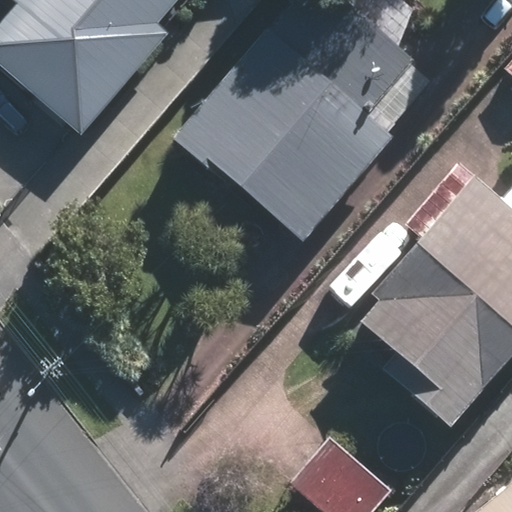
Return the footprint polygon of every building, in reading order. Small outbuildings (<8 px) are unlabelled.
[(142,101),(224,0),(31,0),(90,48),(84,55),(142,101)] [(299,0),(180,137),(304,245),(399,137),(374,115),(419,63),(400,47),(412,11),(399,0),(299,0)] [(385,367),(456,427),(511,360),(511,187),(505,196),(462,160),(407,225),(422,238),(375,294),(383,301),(367,320),(401,348),(385,367)] [(332,435),(290,483),(324,511),(375,511),(395,490),(332,435)] [(511,511),(511,483),(475,511),(511,511)]
